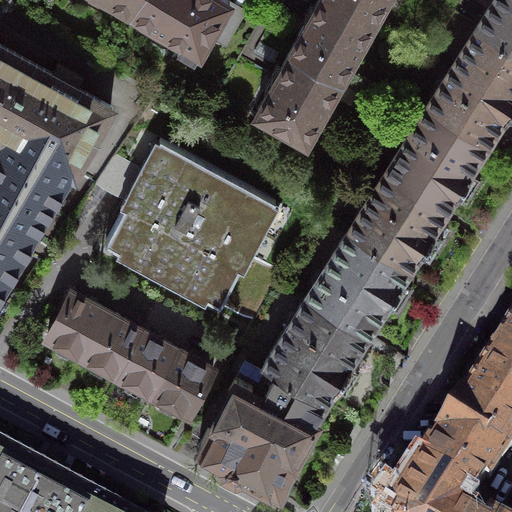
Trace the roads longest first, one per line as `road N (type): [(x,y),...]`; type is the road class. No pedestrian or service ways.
road 1 (residential): [(338,511),(511,235)]
road 2 (tertiary): [(0,390),(228,511)]
road 3 (unknown): [(0,322),(114,124)]
